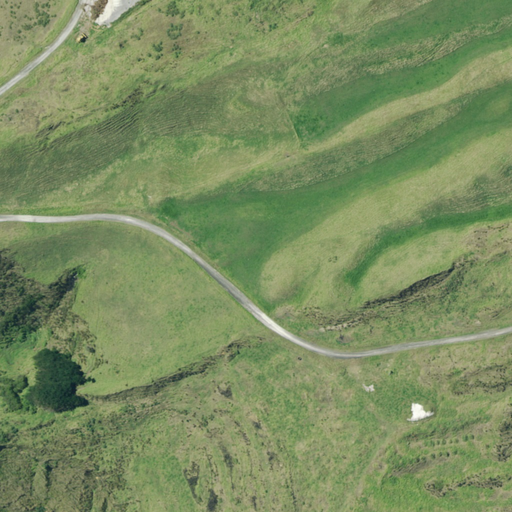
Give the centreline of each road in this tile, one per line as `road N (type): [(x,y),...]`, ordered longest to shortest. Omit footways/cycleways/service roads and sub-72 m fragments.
road 1 (track): [(0,218),(128,219),(159,227),(275,331),(314,347),(357,355),(511,333)]
road 2 (track): [(84,0),(56,46),(0,91)]
